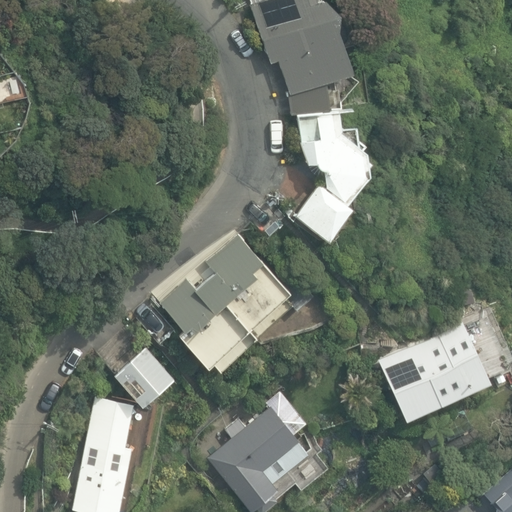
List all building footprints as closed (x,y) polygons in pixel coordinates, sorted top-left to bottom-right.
[(294,214),(329,240),(353,207),(347,203),(369,174),(366,150),(341,130),(337,108),(329,109),(327,88),(334,87),(333,78),(352,71),(336,28),(338,11),(327,0),(309,0),(308,0),(307,0),(249,0),(271,62),(278,59),(289,91),(287,91),(290,114),(295,113),(300,140),(308,164),(309,167),(311,170),(313,173),(316,175),(319,176),(323,176),(326,188),(319,181),(294,214)] [(288,257),(292,261),(305,249),(303,247),(301,245),(303,243),(281,217),(262,233),(285,259),(288,257)] [(237,229),(205,260),(215,270),(195,290),(182,278),(159,301),(184,326),(177,332),(207,363),(212,359),(222,369),(289,302),(297,310),(316,292),(296,272),(288,281),(237,229)] [(406,416),(489,379),(487,374),(496,370),(486,348),(498,343),(484,310),(380,357),(406,416)] [(115,369),(144,400),(174,372),(146,342),(115,369)] [(80,511),(125,511),(145,411),(92,401),(72,506),(82,508),(80,511)] [(255,506),(259,511),(277,497),(273,491),(278,487),(272,479),(307,451),(297,439),(299,437),(271,403),(245,424),(238,415),(224,427),(231,435),(207,455),(251,509),(255,506)] [(511,511),(511,464),(482,490),(498,508),(497,511),(511,511)]
